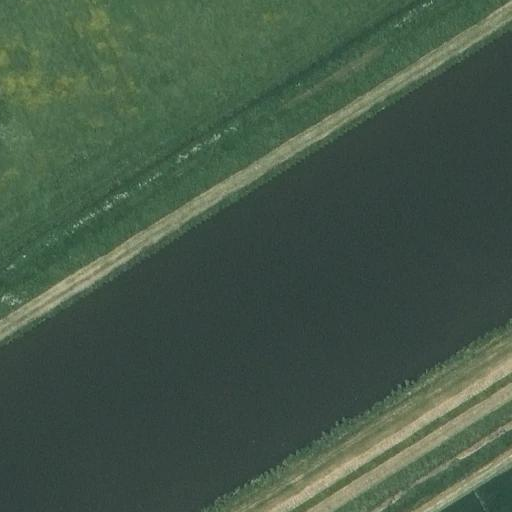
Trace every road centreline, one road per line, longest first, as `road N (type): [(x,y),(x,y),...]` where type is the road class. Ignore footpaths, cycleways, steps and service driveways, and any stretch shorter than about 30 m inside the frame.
road 1 (track): [(0,304),(483,0)]
road 2 (track): [(279,511),(511,369)]
